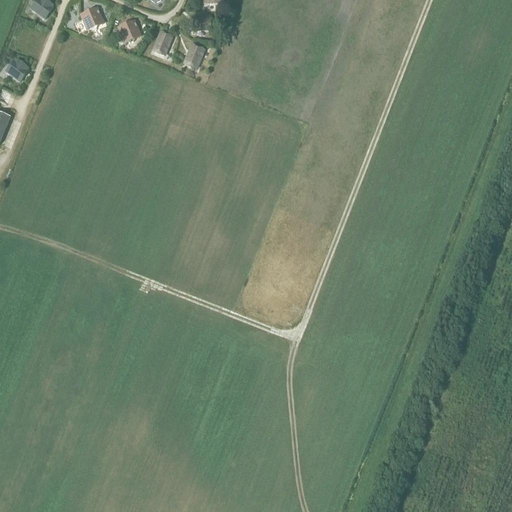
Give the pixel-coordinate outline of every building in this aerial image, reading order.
[(39,0),(31,10),(45,20),(52,10),(50,9),(52,6),(43,0),(41,0),(40,2),(39,0)] [(80,16),(87,33),(105,26),(98,9),(80,16)] [(202,20),(192,20),(192,33),(211,32),(211,16),(202,17),(202,20)] [(142,39),(135,21),(117,29),(124,46),(142,39)] [(161,32),(152,53),(165,58),(174,38),(161,32)] [(192,46),(183,67),(197,73),(206,52),(192,46)] [(14,63),(7,73),(21,83),(28,73),(26,72),(28,69),(18,62),(16,65),(14,63)] [(0,145),(11,119),(0,114),(0,145)]
